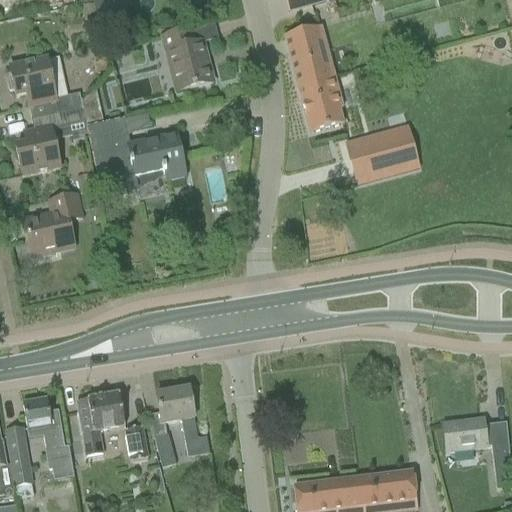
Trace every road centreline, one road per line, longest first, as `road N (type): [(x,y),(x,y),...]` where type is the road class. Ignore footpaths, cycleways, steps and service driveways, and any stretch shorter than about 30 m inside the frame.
road 1 (residential): [(259,303),(271,54),(255,0)]
road 2 (residential): [(262,511),(241,352),(248,333)]
road 3 (primary): [(248,333),(397,319)]
road 4 (primary): [(395,282),(259,303)]
road 5 (primary): [(259,303),(132,325)]
road 6 (primary): [(132,325),(18,368)]
